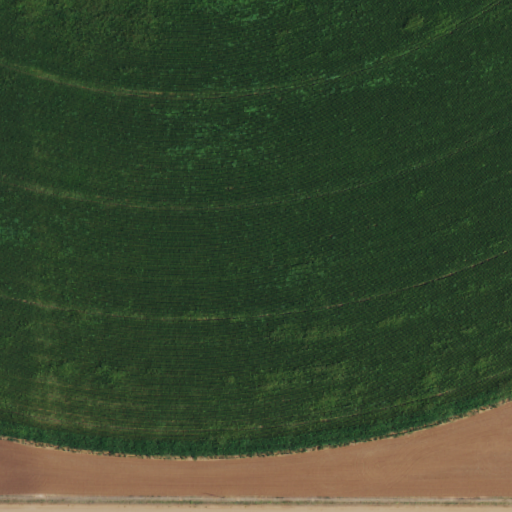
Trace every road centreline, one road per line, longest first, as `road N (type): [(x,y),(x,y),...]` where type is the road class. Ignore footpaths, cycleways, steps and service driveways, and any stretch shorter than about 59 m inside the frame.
road 1 (residential): [(511,508),(0,507)]
road 2 (residential): [(71,0),(60,507)]
